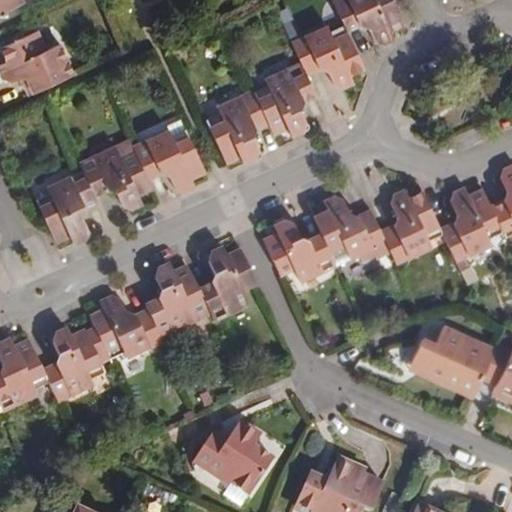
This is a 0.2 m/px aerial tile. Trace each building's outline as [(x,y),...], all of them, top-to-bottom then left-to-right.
[(0,0),(0,15),(21,4),(18,0),(0,0)] [(340,29),(360,22),(369,40),(374,42),(376,47),(390,41),(386,31),(399,27),(386,0),(326,0),(337,24),(340,29)] [(337,24),(324,29),(328,39),(342,33),(340,29),(337,24)] [(314,68),(323,73),(327,83),(337,88),(348,83),(345,74),(358,67),(342,33),(328,39),(324,29),(322,26),(285,43),(295,64),(258,79),(261,85),(265,94),(252,101),(248,92),(211,109),(213,114),(218,124),(205,131),(220,163),(235,157),(240,169),(250,164),(252,149),(246,139),(249,131),(263,124),(268,135),(280,128),(286,135),(298,129),(299,121),(298,115),(294,110),(298,102),(311,95),(301,75),(314,68)] [(24,80),(32,95),(71,76),(58,47),(44,52),(34,34),(0,50),(0,54),(5,64),(0,66),(0,78),(2,82),(10,83),(19,79),(19,81),(24,80)] [(19,81),(27,98),(32,95),(24,80),(19,81)] [(261,85),(248,92),(252,101),(265,94),(261,85)] [(200,121),(205,131),(218,124),(213,114),(200,121)] [(104,192),(112,195),(117,206),(126,210),(138,205),(136,197),(147,190),(143,181),(156,175),(162,176),(170,190),(179,196),(205,184),(183,140),(171,145),(165,133),(129,150),(131,156),(119,162),(112,149),(75,166),(79,173),(43,190),(45,196),(49,205),(36,212),(52,246),(64,240),(68,249),(80,243),(83,236),(75,221),(78,213),(94,206),(90,198),(104,192)] [(487,210),(480,195),(468,200),(463,190),(449,196),(451,201),(448,204),(454,218),(452,226),(438,234),(440,239),(452,264),(489,247),(487,241),(483,233),(495,227),(500,235),(502,241),(511,236),(511,165),(503,170),(499,182),(504,192),(501,203),(487,210)] [(436,230),(420,197),(409,202),(404,193),(391,199),(389,207),(397,222),(391,230),(380,236),(390,258),(395,268),(429,251),(426,245),(423,237),(436,230)] [(32,203),(36,212),(49,205),(45,196),(32,203)] [(298,287),(358,260),(361,268),(374,262),(377,264),(390,258),(380,236),(373,221),(371,216),(357,224),(354,221),(349,221),(342,204),(335,202),(322,208),(326,217),(312,223),(319,238),(306,243),(296,241),(292,229),(282,227),(272,232),(274,239),(261,245),(278,280),(291,274),(298,287)] [(483,233),(487,241),(500,235),(495,227),(483,233)] [(438,234),(436,230),(423,237),(426,245),(440,239),(438,234)] [(239,294),(253,287),(237,254),(223,260),(220,252),(209,256),(205,265),(211,277),(206,287),(195,293),(206,316),(209,323),(244,305),(239,294)] [(153,300),(141,307),(144,313),(158,344),(161,350),(174,344),(169,332),(206,316),(195,293),(185,270),(170,276),(167,269),(150,277),(153,300)] [(8,344),(0,348),(0,373),(2,379),(0,379),(0,418),(36,402),(33,397),(29,388),(42,381),(47,390),(55,407),(91,391),(88,386),(84,378),(97,372),(109,366),(106,361),(103,354),(114,348),(118,355),(122,361),(158,344),(144,313),(129,320),(120,315),(121,306),(108,300),(106,300),(96,306),(100,316),(96,314),(87,319),(94,336),(83,341),(80,337),(67,342),(63,335),(53,342),(50,346),(51,354),(54,361),(53,369),(40,375),(27,347),(12,353),(8,344)] [(437,384),(472,398),(480,380),(494,386),(489,395),(511,404),(511,345),(509,352),(495,347),(493,350),(442,328),(433,347),(420,341),(409,364),(428,372),(434,365),(443,369),(437,384)] [(114,348),(103,354),(106,361),(118,355),(114,348)] [(406,370),(437,384),(443,369),(434,365),(428,372),(409,364),(406,370)] [(84,378),(88,386),(101,380),(97,372),(84,378)] [(29,388),(33,397),(47,390),(42,381),(29,388)] [(182,420),(185,427),(195,422),(191,414),(182,420)] [(220,446),(205,438),(193,459),(209,467),(205,474),(228,487),(229,485),(249,496),(270,459),(251,449),(258,436),(234,423),(224,441),(220,446)] [(208,432),(205,438),(220,446),(224,441),(208,432)] [(371,507),(384,479),(364,471),(365,468),(336,456),(325,478),(311,472),(296,503),(315,511),(360,511),(364,506),(371,507)] [(412,511),(437,511),(417,503),(412,511)]
